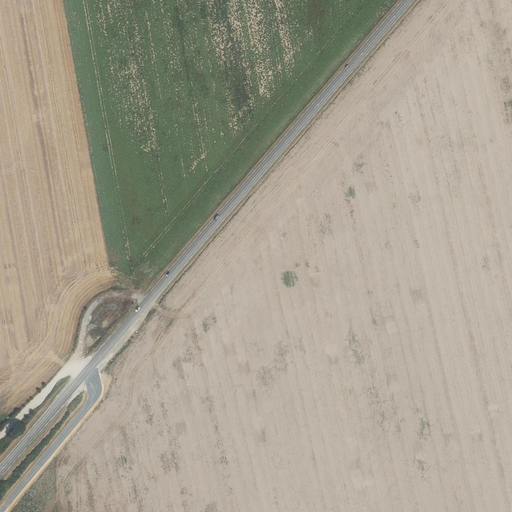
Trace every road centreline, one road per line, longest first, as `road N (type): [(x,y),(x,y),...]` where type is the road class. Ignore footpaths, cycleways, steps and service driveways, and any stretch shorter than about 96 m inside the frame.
road 1 (secondary): [(408,0),(0,471)]
road 2 (track): [(0,439),(70,365),(80,366),(94,388),(0,510)]
